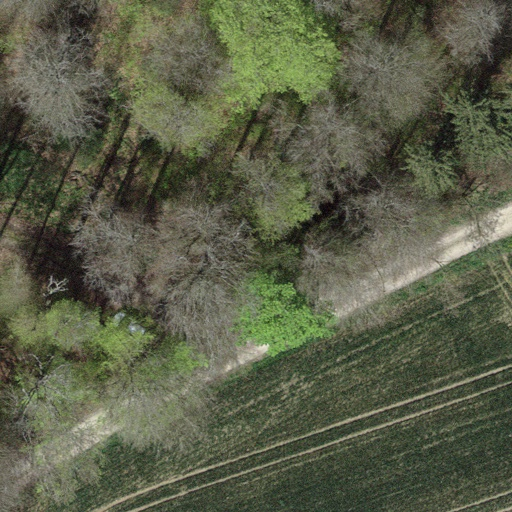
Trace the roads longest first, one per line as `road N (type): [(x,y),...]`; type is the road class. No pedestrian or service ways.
road 1 (unclassified): [(511,218),(159,392),(0,486)]
road 2 (track): [(225,358),(0,239)]
